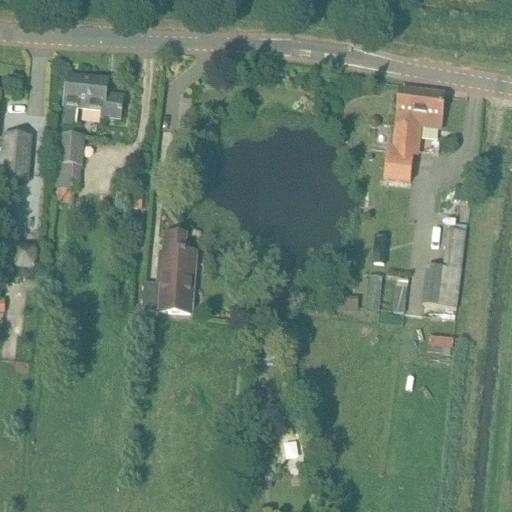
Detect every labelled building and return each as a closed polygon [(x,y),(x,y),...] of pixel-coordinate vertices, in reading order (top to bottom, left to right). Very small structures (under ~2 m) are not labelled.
[(102,120),(121,122),(123,99),(106,96),(107,82),(69,78),(63,125),(78,127),(79,112),(103,114),(102,120)] [(400,92),(396,124),(394,143),(387,143),(384,177),(410,180),(413,152),(418,152),(421,127),(426,128),(428,117),(442,118),(444,97),(400,92)] [(369,122),(369,126),(372,129),(376,129),(379,126),(379,122),(376,119),(372,119),(369,122)] [(0,151),(5,152),(2,182),(26,184),(30,140),(6,138),(5,142),(0,141),(0,151)] [(62,139),(60,190),(83,191),(86,140),(62,139)] [(116,194),(115,210),(141,212),(143,196),(116,194)] [(426,268),(422,309),(451,312),(458,232),(445,231),(441,270),(426,268)] [(166,238),(162,288),(145,286),(143,313),(161,314),(190,316),(194,257),(186,256),(186,254),(182,254),(183,240),(166,238)] [(43,273),(42,250),(20,250),(20,273),(43,273)] [(369,307),(380,309),(385,279),(374,277),(369,307)] [(336,298),(336,311),(358,312),(358,299),(336,298)] [(382,324),(380,334),(404,337),(405,328),(382,324)] [(290,460),(301,459),(299,443),(288,445),(290,460)]
